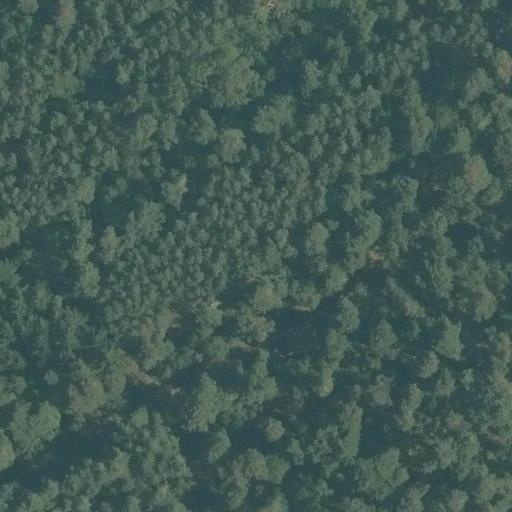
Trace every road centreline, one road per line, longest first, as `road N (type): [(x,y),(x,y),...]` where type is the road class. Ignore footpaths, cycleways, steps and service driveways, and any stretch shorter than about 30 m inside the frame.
road 1 (track): [(137,390),(511,183)]
road 2 (track): [(0,275),(70,323),(137,390)]
road 3 (track): [(137,390),(0,470)]
road 4 (track): [(137,390),(190,511)]
